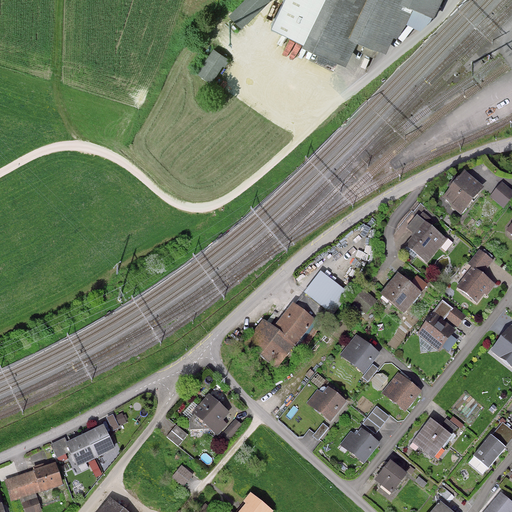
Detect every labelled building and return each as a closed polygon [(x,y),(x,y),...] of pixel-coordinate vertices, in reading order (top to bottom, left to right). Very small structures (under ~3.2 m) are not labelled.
[(270,0),(244,0),(229,15),(241,28),(270,0)] [(284,0),(272,28),(346,66),(358,42),(376,49),(387,53),(399,37),(406,24),(421,29),(434,17),(441,0),(284,0)] [(229,58),(214,49),(197,74),(212,84),(229,58)] [(484,184),(466,169),(445,194),(463,209),(484,184)] [(511,193),(511,189),(503,182),(493,194),(504,203),(511,193)] [(446,237),(426,220),(408,242),(428,259),(446,237)] [(492,258),(481,249),(472,260),(484,269),(492,258)] [(496,282),(474,266),(460,285),(478,299),(485,290),(488,292),(496,282)] [(349,293),(322,271),(298,300),(321,319),(329,309),(332,312),(349,293)] [(421,290),(399,272),(383,291),(406,309),(421,290)] [(274,326),(264,318),(246,341),(276,365),(314,317),(294,301),(274,326)] [(455,328),(435,312),(420,332),(440,348),(455,328)] [(511,325),(494,348),(511,362),(511,325)] [(379,351),(357,334),(343,353),(365,370),(379,351)] [(421,389),(399,372),(385,391),(407,408),(421,389)] [(323,393),(318,389),(309,401),(331,419),(346,399),(329,386),(323,393)] [(229,411),(210,393),(195,410),(219,431),(226,422),(222,418),(229,411)] [(451,433),(432,417),(414,439),(434,455),(451,433)] [(323,423),(312,436),(318,441),(329,428),(323,423)] [(114,446),(103,424),(68,441),(79,463),(114,446)] [(189,434),(175,425),(166,437),(181,447),(189,434)] [(357,435),(352,431),(343,443),(365,460),(380,441),(362,428),(357,435)] [(506,445),(492,434),(476,453),(490,464),(506,445)] [(407,472),(392,459),(378,477),(393,489),(407,472)] [(62,483),(56,462),(35,468),(36,470),(6,480),(11,497),(40,488),(41,490),(62,483)] [(194,474),(182,465),(172,476),(184,486),(194,474)] [(511,511),(511,500),(502,492),(484,511),(511,511)] [(253,494),(239,511),(269,511),(272,509),(253,494)] [(128,511),(111,498),(100,511),(128,511)] [(455,511),(442,500),(432,511),(455,511)] [(212,511),(205,503),(194,511),(212,511)]
